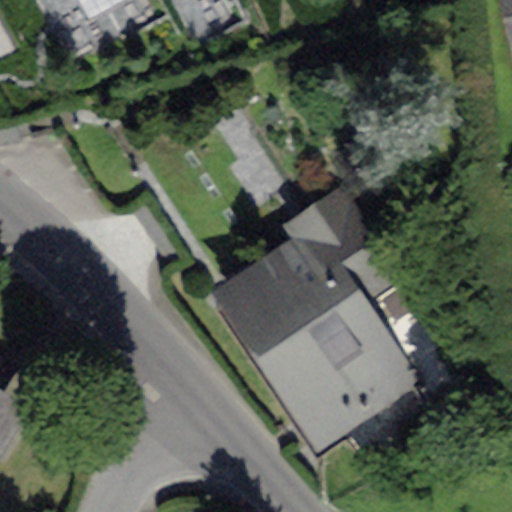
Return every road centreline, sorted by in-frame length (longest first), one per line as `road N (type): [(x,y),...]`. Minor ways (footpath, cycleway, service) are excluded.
road 1 (residential): [(0,219),(132,326),(191,395)]
road 2 (residential): [(191,395),(296,511)]
road 3 (residential): [(191,395),(110,511)]
